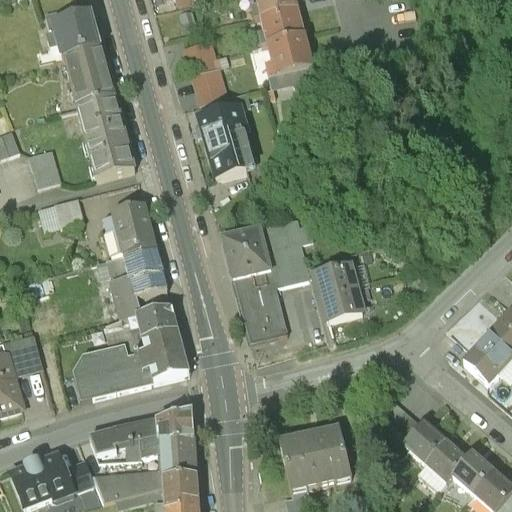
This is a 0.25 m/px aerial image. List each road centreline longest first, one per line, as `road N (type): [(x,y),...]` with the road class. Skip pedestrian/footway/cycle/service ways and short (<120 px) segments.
road 1 (tertiary): [(220,394),(117,0)]
road 2 (residential): [(220,394),(0,457)]
road 3 (residential): [(220,394),(406,347)]
road 4 (residential): [(406,347),(511,246)]
road 5 (residential): [(406,347),(511,443)]
